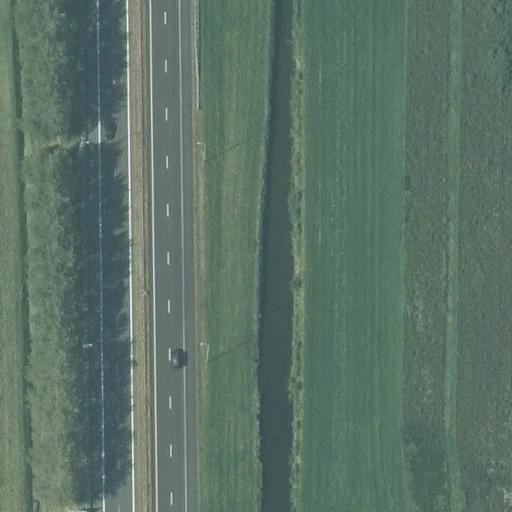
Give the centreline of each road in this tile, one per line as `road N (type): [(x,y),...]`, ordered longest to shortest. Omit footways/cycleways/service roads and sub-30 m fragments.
road 1 (motorway): [(171,511),(164,0)]
road 2 (motorway): [(112,0),(119,511)]
